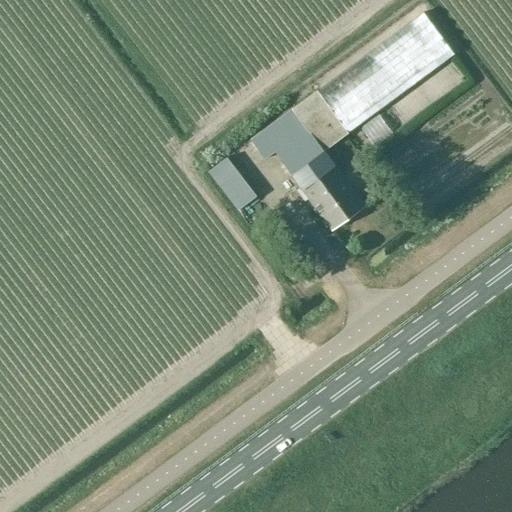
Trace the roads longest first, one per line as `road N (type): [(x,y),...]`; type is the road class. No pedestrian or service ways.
road 1 (unclassified): [(511,218),(113,511)]
road 2 (primary): [(179,511),(511,265)]
